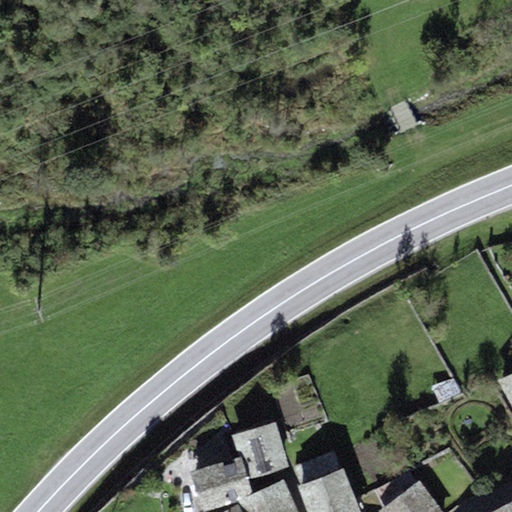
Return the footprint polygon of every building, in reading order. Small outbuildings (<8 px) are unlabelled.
[(511,373),(499,381),(511,404),(511,373)] [(288,467),(275,423),(228,437),(234,459),(241,457),(247,478),(288,467)] [(301,485),(340,471),(333,451),(294,465),(301,485)] [(234,459),(190,472),(202,510),(252,494),(247,478),(241,457),(234,459)] [(359,511),(343,469),(340,471),(301,485),(298,486),(307,511),(359,511)] [(374,491),(383,508),(416,483),(407,471),(394,476),(396,479),(374,491)] [(237,501),(237,505),(240,511),(297,511),(282,480),(237,501)] [(441,511),(418,481),(416,483),(383,508),(379,511),(380,511),(441,511)] [(511,511),(511,502),(491,511),(511,511)]
